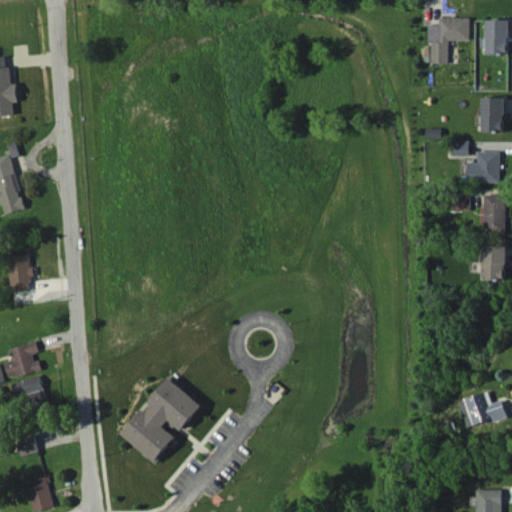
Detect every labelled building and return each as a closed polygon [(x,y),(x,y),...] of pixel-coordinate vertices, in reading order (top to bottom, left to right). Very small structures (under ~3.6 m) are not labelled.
[(449,62),(450,40),(471,40),(471,17),(441,17),(440,24),(432,24),(431,62),(449,62)] [(510,19),(489,19),(489,54),(510,54),(510,19)] [(0,115),(16,114),(15,101),(20,101),(18,83),(13,83),(12,66),(8,66),(7,55),(0,55),(0,115)] [(485,131),(507,130),(506,96),(484,97),(485,131)] [(471,140),(453,139),(453,155),(471,155),(471,140)] [(502,151),(479,151),(479,161),(469,161),(469,182),(502,181),(502,151)] [(26,208),(11,153),(0,156),(0,182),(2,188),(0,188),(0,197),(2,197),(6,213),(26,208)] [(455,210),(472,209),(472,192),(454,193),(455,210)] [(486,230),(508,230),(509,194),(487,193),(486,230)] [(485,279),(509,280),(509,244),(486,243),(485,279)] [(11,290),(33,289),(32,254),(10,255),(11,290)] [(41,369),(37,352),(41,351),(38,340),(10,348),(13,359),(6,361),(10,378),(41,369)] [(47,395),(41,374),(13,383),(19,404),(47,395)] [(178,435),(165,426),(170,418),(186,430),(205,403),(167,376),(125,436),(160,461),(178,435)] [(470,427),(510,415),(505,399),(494,402),(491,391),(462,400),(470,427)] [(0,455),(9,454),(1,421),(0,421),(0,455)] [(40,451),(37,434),(19,437),(22,455),(40,451)] [(36,511),(56,506),(54,495),(59,494),(56,484),(50,485),(48,475),(37,478),(38,484),(29,486),(36,511)] [(479,511),(504,511),(504,488),(479,488),(479,511)]
